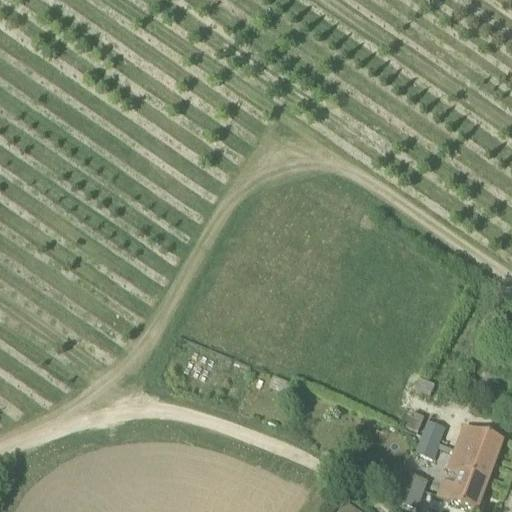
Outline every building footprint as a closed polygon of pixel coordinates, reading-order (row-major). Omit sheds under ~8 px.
[(511,338),(509,336),(502,346),(511,352),(511,338)] [(420,383),(415,396),(430,401),(435,389),(420,383)] [(413,417),(407,432),(418,436),(424,422),(413,417)] [(416,458),(433,465),(446,431),(429,425),(416,458)] [(491,480),(504,444),(465,430),(452,465),(491,480)] [(460,478),(450,505),(469,511),(478,511),(491,480),(452,465),(448,474),(460,478)] [(405,483),(399,499),(417,506),(423,490),(405,483)]
